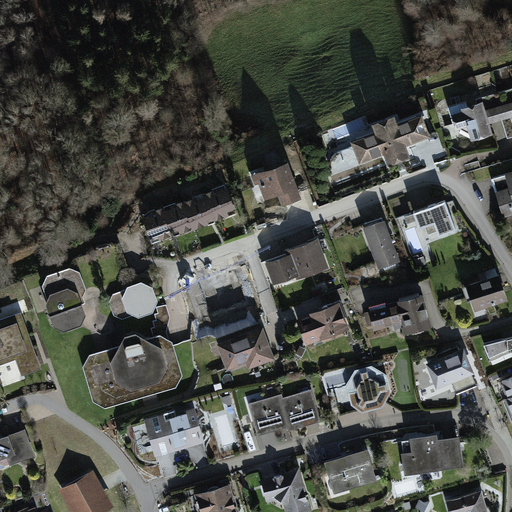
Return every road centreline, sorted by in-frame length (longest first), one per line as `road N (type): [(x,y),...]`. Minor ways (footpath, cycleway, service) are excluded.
road 1 (residential): [(509,511),(503,445),(454,416),(392,422),(144,494)]
road 2 (residential): [(248,246),(430,178),(459,192),(511,274)]
road 3 (residential): [(0,414),(41,400),(108,445),(144,494)]
